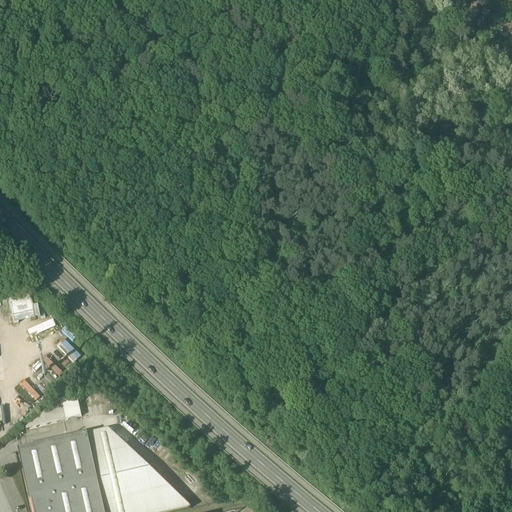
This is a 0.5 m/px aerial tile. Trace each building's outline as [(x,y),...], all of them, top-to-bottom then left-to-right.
[(27,304),(28,320),(38,320),(37,307),(31,307),(31,304),(27,304)] [(70,366),(78,358),(61,341),(53,348),(70,366)] [(58,359),(53,365),(46,358),(42,362),(59,377),(68,368),(58,359)] [(61,401),(65,421),(81,417),(77,397),(61,401)] [(26,430),(65,421),(61,401),(60,401),(43,415),(26,429),(26,430)] [(8,424),(19,425),(19,409),(9,409),(8,424)] [(108,431),(87,436),(104,511),(181,511),(190,510),(190,509),(108,431)] [(31,511),(104,511),(87,436),(18,451),(31,511)]
